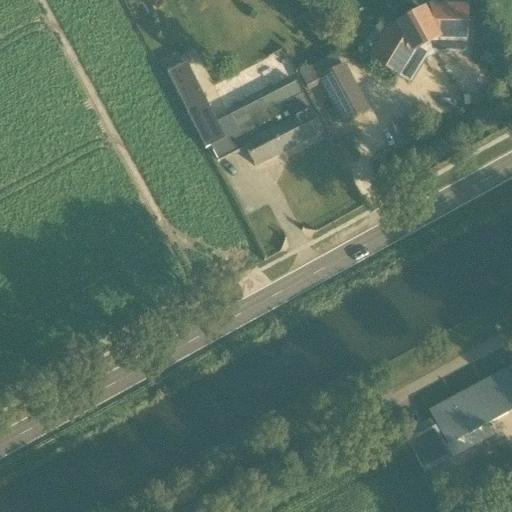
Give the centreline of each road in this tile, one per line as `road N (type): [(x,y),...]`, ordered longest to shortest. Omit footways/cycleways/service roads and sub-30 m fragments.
road 1 (primary): [(0,437),(511,162)]
road 2 (unclassified): [(179,511),(511,324)]
